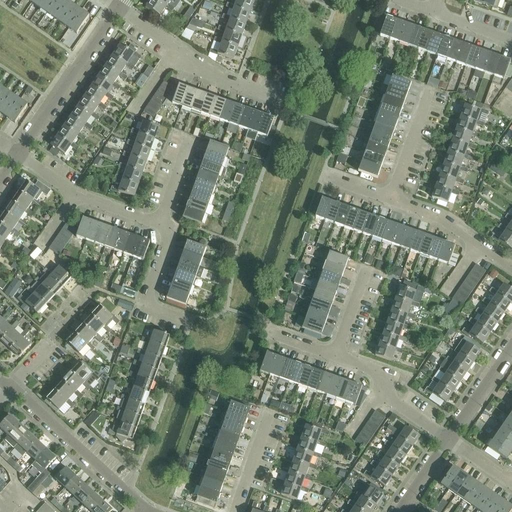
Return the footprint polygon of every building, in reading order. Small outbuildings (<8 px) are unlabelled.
[(32,0),(31,3),(38,8),(43,0),(32,0)] [(43,0),(38,8),(46,13),(54,0),(43,0)] [(63,0),(54,0),(46,13),(53,19),(65,1),(63,0)] [(150,0),(145,8),(155,14),(152,18),(155,20),(158,16),(159,17),(164,9),(171,13),(172,11),(155,0),(150,0)] [(155,0),(172,11),(173,10),(167,5),(170,0),(172,0),(178,3),(179,1),(177,0),(155,0)] [(227,4),(226,7),(248,15),(252,3),(243,0),(235,0),(234,6),(227,4)] [(497,9),(499,0),(475,0),(475,2),(494,8),(497,9)] [(65,1),(53,19),(60,24),(73,6),(65,1)] [(73,6),(60,24),(68,29),(80,11),(73,6)] [(223,15),(222,18),(244,26),(248,15),(226,7),(225,8),(232,10),(230,18),(223,15)] [(189,8),(186,13),(191,17),(194,12),(189,8)] [(80,11),(68,29),(76,34),(88,17),(80,11)] [(218,27),(217,30),(240,38),(244,26),(222,18),(221,19),(228,22),(226,29),(218,27)] [(386,18),(379,37),(389,40),(396,21),(386,18)] [(192,20),(189,26),(195,28),(197,22),(192,20)] [(396,21),(389,40),(398,44),(405,25),(396,21)] [(125,23),(120,29),(124,32),(129,26),(125,23)] [(405,25),(398,44),(408,47),(414,28),(405,25)] [(414,28),(408,47),(417,50),(424,31),(414,28)] [(183,36),(181,38),(188,42),(193,32),(186,30),(183,36)] [(214,39),(213,41),(236,49),(240,38),(217,30),(217,31),(224,33),(221,41),(214,39)] [(424,31),(417,50),(427,54),(433,35),(424,31)] [(433,35),(427,54),(436,57),(443,38),(433,35)] [(436,57),(434,62),(444,66),(446,61),(452,42),(443,38),(436,57)] [(213,41),(209,54),(216,57),(217,56),(232,61),(236,49),(213,41)] [(452,42),(446,61),(455,64),(462,45),(452,42)] [(120,45),(113,56),(133,69),(133,70),(141,57),(135,53),(137,49),(130,45),(127,50),(120,45)] [(462,45),(455,64),(465,67),(471,49),(462,45)] [(471,49),(465,67),(474,71),(481,52),(471,49)] [(481,52),(474,71),(483,74),(490,55),(481,52)] [(490,55),(483,74),(493,78),(499,59),(490,55)] [(113,56),(106,66),(126,79),(127,78),(121,73),(125,67),(132,71),(133,69),(113,56)] [(499,59),(493,78),(503,81),(504,77),(508,67),(510,62),(499,59)] [(383,60),(381,67),(388,70),(391,63),(383,60)] [(136,84),(142,88),(154,68),(149,65),(136,84)] [(106,66),(99,76),(119,89),(120,88),(114,83),(118,76),(125,81),(126,79),(106,66)] [(99,76),(92,86),(112,99),(113,98),(107,93),(111,86),(118,91),(119,89),(99,76)] [(391,78),(388,87),(407,94),(410,84),(391,78)] [(411,88),(420,91),(422,82),(413,80),(411,88)] [(161,87),(170,93),(174,88),(164,82),(161,87)] [(163,103),(162,105),(171,108),(172,104),(182,107),(188,89),(179,85),(177,90),(174,88),(170,93),(167,97),(163,103)] [(92,86),(85,96),(105,109),(106,108),(100,103),(104,97),(111,101),(112,99),(92,86)] [(170,93),(161,87),(157,91),(167,97),(170,93)] [(388,87),(385,96),(404,103),(407,94),(388,87)] [(188,89),(182,107),(191,111),(198,92),(188,89)] [(4,91),(0,96),(0,112),(11,96),(4,91)] [(153,97),(163,103),(167,97),(157,91),(153,97)] [(198,92),(191,111),(201,114),(207,96),(198,92)] [(468,92),(466,99),(473,101),(476,95),(468,92)] [(11,96),(0,112),(0,114),(6,119),(18,101),(11,96)] [(85,96),(78,106),(98,120),(99,118),(93,113),(97,107),(104,111),(105,109),(85,96)] [(207,96),(201,114),(210,118),(217,99),(207,96)] [(385,96),(381,106),(400,113),(404,103),(385,96)] [(163,103),(153,97),(150,102),(160,108),(162,105),(163,103)] [(217,99),(210,118),(220,121),(226,103),(217,99)] [(18,101),(6,119),(14,124),(26,107),(18,101)] [(147,106),(156,113),(160,108),(150,102),(147,106)] [(226,103),(220,121),(229,124),(235,106),(226,103)] [(465,105),(461,117),(484,125),(484,124),(477,122),(480,114),(487,116),(488,113),(465,105)] [(78,106),(71,116),(91,130),(92,128),(86,123),(90,117),(97,121),(98,120),(78,106)] [(156,113),(147,106),(143,111),(153,118),(156,113)] [(235,106),(229,124),(238,128),(245,109),(235,106)] [(381,106),(378,115),(397,122),(400,113),(381,106)] [(245,109),(238,128),(248,131),(254,113),(245,109)] [(254,113),(248,131),(245,138),(254,142),(257,134),(264,116),(254,113)] [(378,115),(375,125),(393,132),(397,122),(378,115)] [(71,116),(64,126),(84,140),(85,138),(79,134),(84,127),(90,131),(91,130),(71,116)] [(264,116),(257,134),(267,138),(273,120),(264,116)] [(461,117),(457,128),(480,137),(480,136),(473,133),(476,126),(482,128),(484,125),(461,117)] [(132,129),(131,132),(154,140),(158,128),(143,123),(139,132),(132,129)] [(375,125),(371,135),(390,141),(393,132),(375,125)] [(64,126),(57,136),(77,150),(78,148),(72,144),(77,137),(83,141),(84,140),(64,126)] [(457,128),(453,140),(475,148),(476,147),(469,144),(472,137),(478,140),(480,137),(457,128)] [(128,141),(127,143),(150,151),(154,140),(131,132),(130,134),(138,136),(135,144),(128,141)] [(371,135),(368,144),(387,151),(390,141),(371,135)] [(57,136),(50,146),(52,148),(58,152),(64,155),(69,147),(76,152),(77,150),(57,136)] [(453,140),(448,151),(471,160),(472,159),(465,156),(468,149),(474,151),(475,148),(453,140)] [(210,142),(207,152),(225,159),(229,149),(210,142)] [(124,153),(123,155),(146,163),(150,151),(127,143),(127,145),(134,148),(131,155),(124,153)] [(368,144),(365,153),(384,160),(387,151),(368,144)] [(52,148),(49,152),(55,156),(58,152),(52,148)] [(448,151),(444,163),(467,171),(467,170),(461,168),(463,160),(470,163),(471,160),(448,151)] [(207,152),(203,162),(222,168),(225,159),(207,152)] [(365,153),(361,163),(380,170),(384,160),(365,153)] [(120,164),(119,166),(142,174),(146,163),(123,155),(122,157),(130,159),(127,167),(120,164)] [(97,158),(94,163),(100,168),(103,162),(97,158)] [(203,162),(200,171),(219,178),(218,178),(223,180),(226,170),(222,168),(203,162)] [(377,179),(380,170),(361,163),(358,173),(377,179)] [(444,163),(440,175),(463,183),(463,182),(457,179),(459,172),(466,174),(467,171),(444,163)] [(493,164),(490,169),(494,172),(498,167),(493,164)] [(116,176),(115,178),(138,186),(142,174),(119,166),(118,168),(126,170),(123,178),(116,176)] [(200,171),(197,180),(215,187),(218,178),(219,178),(200,171)] [(237,173),(235,182),(241,184),(244,175),(237,173)] [(440,175),(436,186),(459,194),(459,193),(452,191),(455,183),(462,186),(463,183),(440,175)] [(134,198),(138,186),(115,178),(114,180),(122,182),(119,190),(112,187),(110,191),(118,193),(118,192),(134,198)] [(197,180),(193,190),(212,197),(215,187),(197,180)] [(26,181),(19,192),(33,201),(34,199),(37,201),(42,193),(47,197),(50,191),(37,182),(34,187),(26,181)] [(436,186),(432,198),(438,200),(436,205),(446,208),(447,204),(448,204),(451,195),(458,198),(459,194),(436,186)] [(193,190),(190,199),(208,206),(212,197),(193,190)] [(19,192),(12,202),(26,211),(27,210),(32,203),(38,207),(41,204),(37,201),(34,199),(33,201),(19,192)] [(190,199),(186,209),(205,215),(210,217),(213,208),(208,206),(190,199)] [(315,218),(324,222),(331,203),(321,200),(315,218)] [(12,202),(5,211),(19,221),(20,220),(25,213),(31,218),(34,214),(27,210),(26,211),(12,202)] [(331,203),(324,222),(334,225),(341,207),(331,203)] [(341,207),(334,225),(343,229),(350,210),(341,207)] [(201,225),(205,215),(186,209),(183,218),(201,225)] [(350,210),(343,229),(353,232),(359,213),(350,210)] [(5,211),(0,219),(0,222),(12,231),(13,230),(18,223),(25,228),(27,224),(20,220),(19,221),(5,211)] [(225,212),(222,221),(227,223),(228,223),(231,214),(225,212)] [(359,213),(353,232),(362,235),(369,216),(359,213)] [(369,216),(362,235),(372,239),(378,220),(369,216)] [(499,227),(511,235),(511,221),(506,217),(505,219),(511,223),(506,229),(500,225),(499,227)] [(83,219),(78,233),(76,237),(86,241),(92,222),(83,219)] [(378,220),(372,239),(381,242),(388,223),(378,220)] [(0,222),(0,237),(5,241),(6,240),(11,233),(17,238),(20,234),(13,230),(12,231),(0,222)] [(92,222),(86,241),(95,244),(102,226),(92,222)] [(388,223),(381,242),(391,246),(398,227),(388,223)] [(66,224),(63,229),(73,236),(76,231),(66,224)] [(102,226),(95,244),(105,247),(111,229),(102,226)] [(398,227),(391,246),(401,249),(407,230),(398,227)] [(511,251),(511,249),(511,235),(499,227),(498,229),(504,233),(499,240),(493,235),(491,239),(497,243),(498,241),(511,251)] [(63,229),(59,234),(70,241),(73,236),(63,229)] [(111,229),(105,247),(114,251),(121,233),(111,229)] [(407,230),(401,249),(410,252),(417,233),(407,230)] [(121,233),(114,251),(123,254),(130,236),(121,233)] [(417,233),(410,252),(419,255),(426,237),(417,233)] [(59,234),(56,239),(66,245),(70,241),(59,234)] [(130,236),(123,254),(133,258),(140,239),(130,236)] [(0,237),(0,248),(4,243),(10,248),(13,244),(6,240),(5,241),(0,237)] [(426,237),(419,255),(429,259),(435,240),(426,237)] [(56,239),(53,243),(63,251),(66,245),(56,239)] [(140,239),(133,258),(143,261),(140,268),(144,270),(148,259),(151,250),(147,249),(149,243),(140,239)] [(435,240),(429,259),(438,262),(445,243),(435,240)] [(187,242),(184,252),(202,258),(205,249),(187,242)] [(53,243),(49,249),(59,256),(63,251),(53,243)] [(445,243),(438,262),(448,266),(448,265),(454,268),(458,256),(452,254),(454,247),(445,243)] [(24,248),(21,252),(26,256),(29,252),(24,248)] [(37,248),(29,257),(34,261),(42,252),(37,248)] [(184,252),(181,261),(199,268),(202,258),(184,252)] [(329,253),(325,263),(344,270),(348,260),(329,253)] [(181,261),(177,271),(195,277),(200,279),(203,270),(199,268),(181,261)] [(377,262),(375,268),(380,271),(383,264),(377,262)] [(322,273),(350,283),(350,282),(341,279),(344,270),(325,263),(322,273)] [(45,274),(49,278),(50,276),(62,288),(71,279),(75,275),(68,267),(64,272),(59,267),(58,268),(55,265),(49,272),(46,269),(43,272),(45,274)] [(473,270),(482,277),(485,272),(476,265),(473,270)] [(400,275),(403,270),(396,267),(394,272),(400,275)] [(89,269),(86,276),(94,279),(96,271),(89,269)] [(482,277),(473,270),(469,275),(479,281),(482,277)] [(177,271),(174,280),(192,287),(195,277),(177,271)] [(322,273),(319,282),(337,289),(339,284),(348,287),(350,283),(322,273)] [(37,278),(34,281),(36,282),(41,287),(42,285),(54,297),(62,288),(50,276),(49,278),(45,274),(39,280),(37,278)] [(297,274),(294,283),(300,285),(303,276),(297,274)] [(479,281),(469,275),(466,280),(476,286),(479,281)] [(174,280),(171,290),(189,296),(192,287),(174,280)] [(466,280),(463,284),(473,291),(476,286),(466,280)] [(29,287),(26,290),(32,296),(34,294),(46,306),(54,297),(42,285),(41,287),(36,282),(30,288),(29,287)] [(319,282),(315,292),(334,298),(337,289),(319,282)] [(400,287),(395,299),(418,307),(419,305),(424,291),(417,289),(418,288),(404,283),(402,288),(400,287)] [(112,284),(110,291),(121,295),(122,294),(124,288),(112,284)] [(459,290),(469,296),(473,291),(463,284),(459,290)] [(490,291),(509,305),(511,300),(511,291),(503,285),(497,293),(491,289),(490,291)] [(9,286),(4,293),(11,298),(16,291),(9,286)] [(293,286),(290,292),(297,295),(299,288),(293,286)] [(124,288),(122,294),(135,299),(137,292),(124,287),(124,288)] [(185,306),(189,296),(171,290),(167,299),(185,306)] [(456,294),(466,301),(469,296),(459,290),(456,294)] [(483,301),(502,315),(509,305),(490,291),(489,293),(495,297),(490,303),(485,299),(483,301)] [(315,292),(312,301),(331,308),(334,298),(315,292)] [(37,315),(39,312),(46,306),(34,294),(32,296),(27,302),(20,296),(18,299),(24,305),(25,303),(37,315)] [(466,301),(456,294),(452,300),(461,306),(462,307),(466,301)] [(288,299),(287,302),(293,304),(294,304),(296,298),(289,296),(288,299)] [(395,299),(391,310),(414,318),(415,317),(408,314),(410,307),(418,309),(418,307),(395,299)] [(117,307),(129,311),(131,311),(132,307),(130,307),(131,305),(119,301),(117,307)] [(312,301),(309,310),(328,317),(331,308),(312,301)] [(476,311),(496,325),(502,315),(483,301),(482,302),(488,306),(484,313),(478,309),(476,311)] [(104,327),(105,325),(111,319),(117,325),(120,322),(113,316),(112,317),(100,306),(92,315),(104,327)] [(448,306),(444,312),(453,318),(457,312),(448,306)] [(309,310),(305,320),(324,326),(328,317),(309,310)] [(391,310),(387,322),(410,330),(411,328),(404,326),(407,318),(414,321),(414,318),(391,310)] [(469,321),(489,334),(496,325),(476,311),(475,312),(481,316),(477,323),(470,319),(469,321)] [(3,321),(0,324),(0,340),(1,341),(12,329),(11,328),(5,323),(11,316),(8,314),(2,320),(3,321)] [(96,336),(97,334),(103,328),(109,334),(112,331),(105,325),(104,327),(92,315),(83,324),(96,336)] [(321,336),(324,326),(305,320),(302,329),(321,336)] [(482,345),(489,334),(469,321),(468,322),(474,326),(470,333),(464,329),(461,332),(468,337),(468,336),(482,345)] [(12,329),(1,341),(10,350),(21,337),(20,336),(14,331),(19,324),(17,322),(11,328),(12,329)] [(387,322),(383,333),(406,341),(407,340),(400,337),(402,330),(409,332),(410,330),(387,322)] [(87,345),(88,343),(94,337),(100,343),(103,340),(97,334),(96,336),(83,324),(75,333),(87,345)] [(21,337),(10,350),(19,358),(30,346),(23,339),(29,333),(26,330),(20,336),(21,337)] [(141,342),(144,343),(149,345),(150,343),(166,348),(170,337),(154,331),(150,341),(143,338),(141,342)] [(78,354),(79,353),(81,356),(84,356),(86,354),(90,350),(92,352),(95,349),(88,343),(87,345),(75,333),(66,342),(68,344),(72,348),(78,354)] [(383,333),(379,344),(402,352),(403,351),(396,349),(398,341),(405,344),(406,341),(383,333)] [(112,345),(118,347),(120,340),(114,339),(112,345)] [(462,341),(454,352),(458,355),(459,354),(472,363),(479,353),(478,352),(466,344),(462,341)] [(137,353),(145,356),(146,354),(162,360),(166,348),(150,343),(149,345),(144,343),(141,350),(139,349),(137,353)] [(401,355),(402,352),(379,344),(375,356),(391,362),(394,352),(401,355)] [(133,365),(141,367),(141,365),(157,371),(162,360),(146,354),(145,356),(142,363),(135,361),(133,365)] [(260,372),(269,375),(276,357),(267,354),(260,372)] [(446,360),(466,373),(472,363),(459,354),(458,355),(453,362),(447,358),(446,360)] [(276,357),(269,375),(279,379),(286,360),(276,357)] [(286,360),(279,379),(289,382),(295,364),(286,360)] [(439,370),(459,383),(466,373),(446,360),(445,361),(451,365),(446,372),(440,368),(439,370)] [(80,363),(71,372),(83,384),(85,382),(90,386),(95,381),(97,382),(99,379),(105,384),(108,376),(95,371),(92,374),(80,363)] [(295,364),(289,382),(298,385),(305,367),(295,364)] [(129,376),(137,379),(137,377),(153,383),(157,371),(141,365),(141,367),(138,375),(131,372),(129,376)] [(305,367),(298,385),(308,389),(314,371),(305,367)] [(432,380),(452,393),(459,383),(439,370),(438,371),(444,375),(440,382),(433,378),(432,380)] [(314,371),(308,389),(317,392),(324,374),(314,371)] [(75,393),(77,391),(82,385),(88,391),(91,388),(90,386),(85,382),(83,384),(71,372),(63,381),(75,393)] [(324,374),(317,392),(327,396),(333,377),(324,374)] [(125,388),(133,390),(134,389),(149,394),(153,383),(137,377),(137,379),(134,386),(127,384),(125,388)] [(333,377),(327,396),(336,399),(342,381),(333,377)] [(445,404),(452,393),(432,380),(431,381),(437,386),(433,392),(426,388),(424,391),(430,396),(431,394),(445,404)] [(67,402),(68,400),(74,394),(80,400),(83,397),(77,391),(75,393),(63,381),(55,390),(67,402)] [(342,381),(336,399),(345,402),(352,384),(342,381)] [(352,384),(345,402),(355,406),(355,405),(361,387),(352,384)] [(361,387),(355,405),(360,406),(367,397),(364,395),(367,390),(361,387)] [(121,399),(123,400),(128,402),(129,400),(145,406),(149,394),(134,389),(133,390),(130,398),(122,395),(121,399)] [(46,399),(44,402),(48,406),(56,413),(58,410),(59,411),(65,403),(72,409),(74,406),(68,400),(67,402),(55,390),(46,399)] [(216,402),(219,394),(210,391),(208,399),(216,402)] [(117,411),(119,412),(124,414),(125,412),(141,417),(145,406),(129,400),(128,402),(123,400),(120,408),(118,407),(117,411)] [(271,401),(269,407),(278,411),(280,404),(271,401)] [(231,403),(228,412),(246,419),(250,409),(231,403)] [(371,417),(381,423),(385,418),(375,411),(371,417)] [(113,422),(114,423),(120,425),(121,423),(137,429),(141,417),(125,412),(124,414),(119,412),(116,419),(114,418),(113,422)] [(228,412),(224,422),(243,429),(246,419),(228,412)] [(0,425),(0,427),(8,435),(19,424),(10,415),(0,425)] [(381,423),(371,417),(368,421),(378,428),(381,423)] [(503,426),(511,431),(511,420),(508,418),(503,426)] [(89,419),(84,424),(88,427),(93,423),(89,419)] [(375,432),(378,428),(368,421),(365,426),(375,432)] [(224,422),(221,431),(240,438),(243,429),(224,422)] [(110,430),(108,434),(116,437),(122,443),(126,439),(132,441),(137,429),(121,423),(120,425),(114,423),(112,431),(110,430)] [(338,423),(335,431),(342,433),(347,426),(338,423)] [(4,440),(13,448),(28,432),(19,424),(8,435),(4,440)] [(305,425),(301,437),(324,445),(324,443),(317,441),(320,433),(327,436),(329,432),(321,429),(321,431),(305,425)] [(392,433),(412,447),(419,437),(406,427),(401,434),(389,425),(386,429),(392,433)] [(375,432),(365,426),(362,431),(371,437),(375,432)] [(498,433),(511,442),(511,431),(503,426),(498,433)] [(216,429),(213,439),(218,441),(236,447),(240,438),(221,431),(216,429)] [(103,431),(99,436),(103,440),(107,436),(103,431)] [(371,437),(362,431),(358,435),(368,442),(371,437)] [(28,432),(13,448),(23,457),(27,452),(37,441),(28,432)] [(385,443),(405,457),(412,447),(392,433),(391,434),(398,438),(393,446),(386,441),(385,443)] [(493,440),(511,453),(511,450),(511,442),(498,433),(493,440)] [(368,442),(358,435),(355,440),(365,447),(368,442)] [(301,437),(297,449),(320,457),(320,455),(313,452),(316,445),(323,448),(324,445),(301,437)] [(213,439),(209,448),(214,450),(233,457),(236,447),(218,441),(213,439)] [(505,460),(511,453),(493,440),(488,448),(505,460)] [(37,441),(27,452),(36,461),(46,449),(37,441)] [(378,453),(398,467),(405,457),(385,443),(384,445),(391,449),(386,455),(380,451),(378,453)] [(36,461),(32,465),(41,474),(45,469),(55,458),(46,449),(36,461)] [(297,449),(293,460),(316,468),(317,467),(309,464),(312,456),(319,459),(320,457),(297,449)] [(214,450),(211,460),(229,466),(233,457),(214,450)] [(371,463),(391,477),(398,467),(378,453),(377,454),(384,459),(379,466),(373,461),(371,463)] [(189,454),(187,461),(195,464),(197,457),(189,454)] [(6,462),(12,468),(16,464),(10,458),(6,462)] [(211,460),(207,469),(226,476),(229,466),(211,460)] [(293,460),(289,472),(312,480),(312,478),(305,475),(308,468),(315,471),(316,468),(293,460)] [(384,487),(391,477),(371,463),(370,465),(377,469),(372,476),(366,471),(363,475),(370,479),(371,478),(384,487)] [(12,468),(19,473),(22,470),(16,464),(12,468)] [(440,485),(448,490),(460,472),(453,467),(440,485)] [(55,479),(65,488),(76,477),(66,468),(55,479)] [(207,469),(204,478),(223,485),(226,476),(207,469)] [(36,480),(27,490),(32,494),(41,485),(48,477),(50,475),(45,470),(41,474),(36,480)] [(289,472),(285,483),(308,491),(308,489),(301,487),(304,479),(311,482),(312,480),(289,472)] [(460,472),(448,490),(455,495),(468,478),(460,472)] [(76,477),(65,488),(74,496),(84,485),(76,477)] [(204,478),(201,488),(219,494),(223,485),(204,478)] [(468,478),(455,495),(463,500),(475,483),(468,478)] [(296,500),(299,491),(319,498),(320,496),(308,492),(308,491),(285,483),(281,495),(296,500)] [(364,483),(356,494),(375,506),(382,496),(380,495),(368,487),(364,483)] [(370,483),(368,487),(380,495),(382,492),(370,483)] [(475,483),(463,500),(470,506),(483,488),(475,483)] [(41,485),(32,494),(37,498),(45,489),(41,485)] [(84,485),(74,496),(83,505),(94,493),(84,485)] [(201,488),(197,497),(216,504),(219,494),(201,488)] [(483,488),(470,506),(478,511),(490,493),(483,488)] [(325,490),(323,497),(329,499),(332,492),(325,490)] [(348,502),(361,511),(371,511),(375,506),(356,494),(355,492),(353,494),(360,499),(356,505),(349,501),(348,502)] [(94,493),(83,505),(90,511),(93,511),(103,502),(94,493)] [(490,493),(478,511),(479,511),(487,511),(497,498),(490,493)] [(50,502),(60,511),(63,508),(57,502),(58,502),(54,498),(50,502)] [(497,498),(487,511),(498,511),(505,503),(497,498)] [(103,502),(93,511),(110,511),(112,510),(103,502)] [(251,511),(264,511),(266,507),(264,506),(262,511),(257,511),(254,511),(257,504),(253,502),(250,510),(252,510),(251,511)] [(341,511),(361,511),(348,502),(346,504),(353,509),(350,511),(344,511),(342,511),(341,511)] [(37,511),(54,511),(55,511),(45,503),(37,511)] [(511,508),(505,503),(498,511),(509,511),(511,509),(511,508)]
